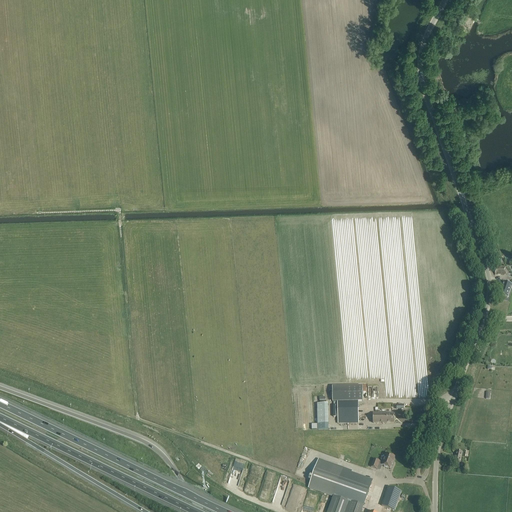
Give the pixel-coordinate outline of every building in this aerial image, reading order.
[(511,284),(504,282),(499,295),(507,298),(511,284)] [(363,386),(332,386),(332,402),(334,402),(334,405),(337,405),(337,408),(337,420),(338,424),(358,423),(358,401),(363,401),(363,386)] [(328,404),(317,404),(318,424),(328,424),(328,404)] [(373,423),(389,423),(394,423),(394,414),(388,414),(388,413),(373,413),(373,423)] [(463,452),(461,452),(457,450),(454,461),(460,462),(463,452)] [(371,467),(372,467),(377,469),(379,464),(382,465),(390,468),(392,463),(392,461),(393,462),(395,457),(386,453),(383,461),(382,462),(379,461),(374,459),(371,467)] [(304,457),(294,484),(333,498),(328,511),(361,511),(372,481),(368,479),(343,471),(344,468),(319,459),(305,454),(304,457)] [(255,494),(262,467),(253,464),(246,492),(255,494)] [(402,492),(388,487),(382,506),(395,510),(402,492)]
